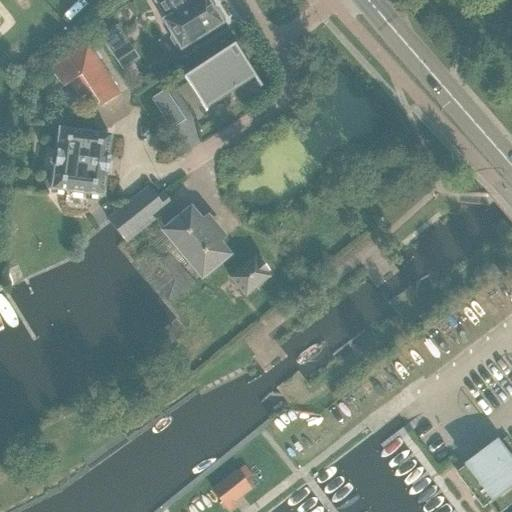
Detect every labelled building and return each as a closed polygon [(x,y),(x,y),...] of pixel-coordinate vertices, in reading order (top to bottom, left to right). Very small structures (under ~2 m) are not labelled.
[(198,0),(189,6),(185,0),(159,0),(156,2),(167,20),(163,22),(172,35),(171,40),(175,47),(179,48),(181,50),(221,25),(219,23),(220,18),(216,11),(212,10),(204,0),(198,0)] [(115,68),(133,57),(123,41),(105,52),(115,68)] [(119,94),(87,45),(50,69),(62,88),(80,76),(100,107),(119,94)] [(261,87),(234,46),(183,78),(205,112),(206,111),(205,109),(253,78),(260,88),(261,87)] [(184,121),(164,91),(151,99),(170,129),(171,129),(171,130),(184,121)] [(107,160),(110,137),(59,130),(56,153),(54,153),(50,156),(49,164),(52,168),(54,168),(51,191),(102,197),(105,174),(107,174),(108,160),(107,160)] [(156,199),(147,188),(107,220),(125,243),(172,206),(162,194),(156,199)] [(201,223),(190,210),(168,228),(179,241),(173,245),(190,266),(195,261),(206,274),(228,256),(217,243),(221,240),(205,219),(201,223)] [(257,263),(254,259),(230,279),(245,297),(269,278),(266,273),(267,272),(259,262),(257,263)] [(482,506),(511,483),(511,473),(492,448),(458,474),(482,506)] [(225,510),(251,490),(236,470),(210,490),(225,510)]
